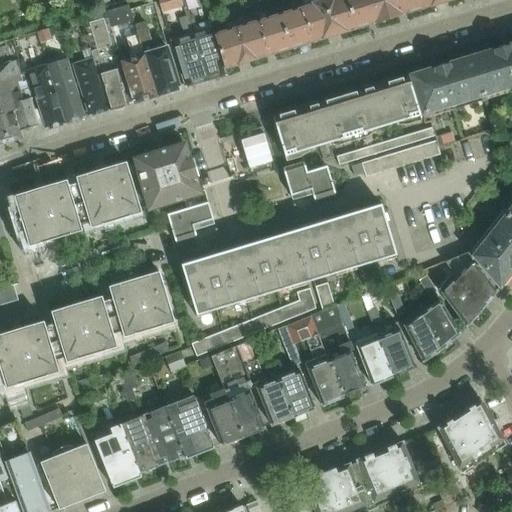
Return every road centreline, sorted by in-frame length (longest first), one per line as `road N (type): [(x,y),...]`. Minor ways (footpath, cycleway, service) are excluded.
road 1 (residential): [(140,511),(451,382),(486,352)]
road 2 (residential): [(511,10),(195,107)]
road 3 (residential): [(195,107),(0,171)]
road 4 (residential): [(235,240),(392,192)]
road 5 (residential): [(0,320),(35,310),(0,189)]
road 6 (residential): [(235,240),(195,107)]
